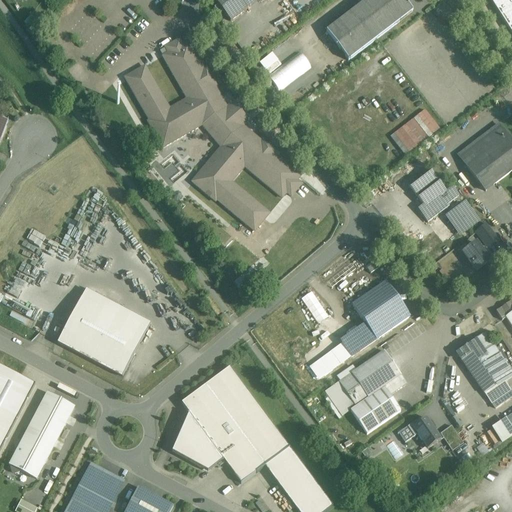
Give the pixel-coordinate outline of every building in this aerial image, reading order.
[(213,0),(230,22),(259,0),(213,0)] [(367,0),(326,32),(348,61),(400,22),(399,22),(382,0),(367,0)] [(382,0),(399,22),(400,22),(413,12),(403,0),(382,0)] [(511,0),(492,0),(491,1),(511,33),(511,0)] [(221,148),(192,183),(215,202),(216,201),(254,232),(269,215),(231,183),(244,168),(282,199),(301,176),(278,157),(279,155),(262,141),(261,143),(242,127),(227,109),(215,88),(216,87),(205,68),(204,69),(188,42),(163,57),(187,100),(169,110),(145,68),(125,79),(150,122),(148,123),(163,149),(202,126),(221,148)] [(278,90),(311,67),(300,51),(266,74),(278,90)] [(404,155),(440,130),(426,110),(390,135),(404,155)] [(511,172),(511,143),(498,126),(458,156),(485,192),(511,172)] [(446,192),(430,172),(408,188),(423,207),(420,210),(419,213),(427,224),(449,207),(448,206),(458,198),(451,188),(446,192)] [(460,237),(479,224),(465,204),(446,217),(460,237)] [(487,225),(476,233),(487,247),(498,239),(487,225)] [(476,233),(457,246),(462,252),(480,239),(476,233)] [(475,244),(463,253),(476,271),(489,261),(475,244)] [(240,289),(247,284),(242,277),(235,282),(240,289)] [(386,283),(352,306),(376,341),(410,317),(386,283)] [(86,291),(57,345),(122,379),(151,325),(86,291)] [(318,325),(329,318),(312,292),(301,299),(318,325)] [(511,301),(496,312),(502,321),(506,319),(511,314),(511,301)] [(491,343),(485,334),(486,334),(485,333),(476,340),(482,349),(491,343)] [(482,349),(476,340),(456,353),(484,395),(504,381),(482,349)] [(384,352),(339,383),(356,408),(384,388),(401,377),(384,352)] [(0,448),(33,386),(0,368),(0,448)] [(230,369),(181,405),(189,415),(224,462),(241,485),(265,468),(289,449),(230,369)] [(401,377),(384,388),(389,396),(406,384),(401,377)] [(384,388),(356,408),(355,408),(350,412),(367,435),(400,412),(384,388)] [(48,394),(21,445),(48,459),(75,407),(48,394)] [(511,414),(492,426),(501,441),(511,435),(511,414)] [(224,462),(189,415),(187,416),(188,417),(172,454),(208,474),(224,462)] [(426,419),(421,423),(419,420),(407,428),(414,438),(417,435),(427,450),(441,441),(426,419)] [(451,431),(442,437),(448,446),(457,440),(451,431)] [(37,480),(48,459),(21,445),(9,466),(12,467),(20,472),(37,480)] [(327,511),(333,508),(289,449),(265,468),(297,511),(327,511)] [(91,464),(65,511),(109,511),(125,482),(91,464)] [(170,511),(173,507),(138,489),(125,511),(170,511)] [(21,502),(16,511),(15,511),(35,511),(37,510),(21,502)]
